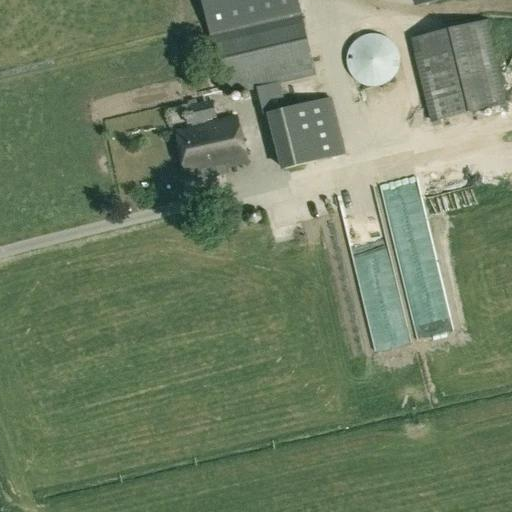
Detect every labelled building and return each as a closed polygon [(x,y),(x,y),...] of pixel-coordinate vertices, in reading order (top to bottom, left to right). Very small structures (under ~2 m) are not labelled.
[(201,0),(208,30),(298,8),(295,0),(201,0)] [(208,30),(225,96),(258,88),(264,115),(270,114),(284,110),(278,83),(314,75),(298,8),(208,30)] [(411,39),(431,120),(504,102),(484,21),(411,39)] [(389,40),(385,38),(382,36),(377,35),(372,34),(367,35),(361,37),(356,40),(352,44),(349,48),(347,53),(346,57),(346,63),(348,69),(352,76),(356,80),(360,83),(361,84),(362,84),(368,86),(373,86),(380,85),(384,83),(389,80),(393,76),(396,71),(398,66),(398,62),(398,57),(397,54),(395,49),(393,44),(389,40)] [(270,114),(284,170),(344,154),(329,98),(284,110),(270,114)] [(212,101),(184,108),(188,125),(191,124),(198,122),(216,118),(212,101)] [(247,161),(235,117),(199,126),(198,122),(191,124),(192,128),(176,132),(187,176),(198,174),(199,181),(217,177),(225,175),(223,167),(247,161)] [(247,215),(249,222),(255,224),(260,219),(258,213),(252,210),(247,215)]
